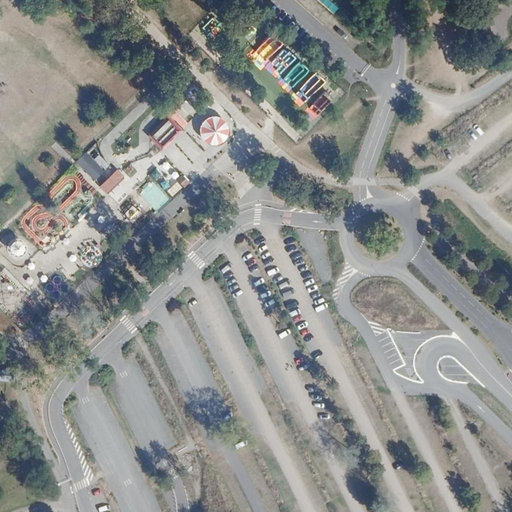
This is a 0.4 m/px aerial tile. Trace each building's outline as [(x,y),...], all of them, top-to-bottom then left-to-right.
[(182,78),(178,79),(175,82),(174,86),(175,91),(178,94),(182,95),(186,94),(189,91),(191,87),(190,83),(187,80),(182,78)] [(213,118),(208,118),(204,121),(200,124),(198,128),(198,133),(199,137),(201,141),(205,145),(209,146),(214,147),(218,146),(222,143),(225,140),(227,135),(227,130),(225,125),(222,122),(218,119),(213,118)] [(166,120),(151,135),(163,147),(178,132),(166,120)] [(94,182),(103,173),(84,153),(74,163),(94,182)] [(119,173),(116,170),(98,187),(105,194),(123,177),(119,173)] [(180,175),(175,180),(183,187),(188,182),(180,175)] [(122,207),(141,224),(148,217),(129,199),(122,207)] [(0,379),(14,381),(15,375),(11,367),(0,372),(0,379)]
